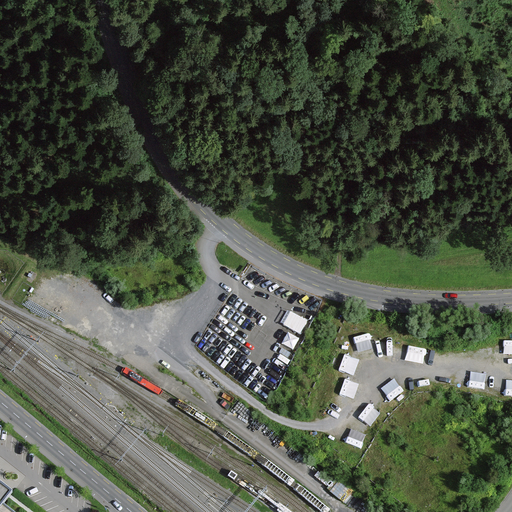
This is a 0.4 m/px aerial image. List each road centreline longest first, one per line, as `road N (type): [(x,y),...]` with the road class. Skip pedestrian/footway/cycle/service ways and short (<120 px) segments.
road 1 (unclassified): [(104,0),(144,118),(202,202),(254,246),(294,270),(399,299),(511,299)]
road 2 (unclassified): [(0,401),(131,511)]
